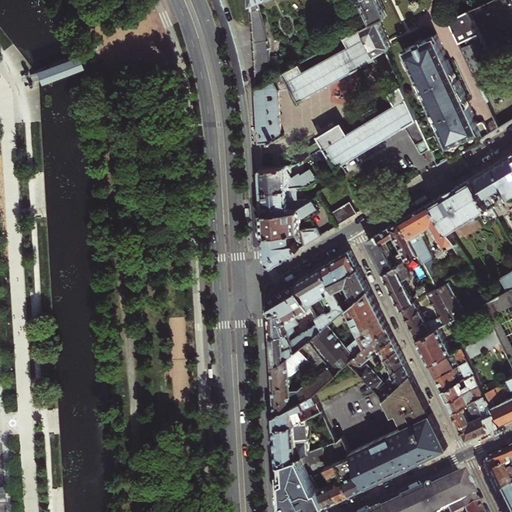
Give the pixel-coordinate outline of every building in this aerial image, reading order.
[(251,0),(253,29),(257,86),(271,78),(270,67),(269,56),(268,36),(260,0),(251,0)] [(362,0),(372,21),(362,27),(376,55),(387,49),(393,46),(379,18),(388,14),(381,0),(362,0)] [(464,45),(484,36),(471,9),(451,18),(464,45)] [(305,70),(300,61),(271,78),(257,86),(260,127),(260,140),(274,139),(282,135),(282,133),(283,133),(281,90),(294,86),(301,99),(377,58),(376,55),(362,27),(345,36),(350,45),(305,70)] [(462,78),(460,79),(439,34),(407,49),(416,66),(415,67),(421,80),(422,79),(429,94),(428,95),(435,110),(436,109),(443,124),(442,125),(448,137),(449,137),(452,142),(435,150),(441,163),(446,160),(493,132),(488,123),(487,122),(486,122),(485,122),(481,124),(467,94),(469,93),(462,78)] [(495,61),(484,36),(464,45),(476,70),(495,61)] [(282,55),(274,56),(269,56),(270,67),(272,66),(273,65),(275,64),(276,63),(278,62),(280,60),(281,58),(282,55)] [(406,124),(417,142),(428,136),(404,85),(392,92),(398,102),(351,132),(344,121),(321,135),(327,146),(331,151),(339,166),(345,176),(349,173),(344,163),(406,124)] [(428,136),(417,142),(423,152),(433,146),(428,136)] [(318,159),(331,151),(327,146),(315,153),(318,159)] [(511,153),(507,156),(501,160),(488,168),(474,176),(481,188),(492,206),(500,201),(502,199),(499,195),(506,191),(511,200),(511,153)] [(263,188),(289,186),(310,185),(317,181),(309,168),(300,174),(299,172),(292,176),(289,172),(288,166),(262,167),(263,179),(263,188)] [(491,205),(491,204),(481,188),(474,176),(467,180),(453,189),(438,198),(434,200),(451,228),(454,227),(491,205)] [(290,202),(289,186),(263,188),(264,200),(265,209),(301,207),(315,198),(309,198),(294,199),(293,202),(290,202)] [(301,207),(265,209),(265,221),(266,231),(294,229),(297,229),(302,228),(301,215),(307,219),(322,210),(315,198),(301,207)] [(429,232),(427,228),(433,225),(447,247),(452,245),(458,240),(451,228),(434,200),(424,206),(408,216),(403,219),(421,252),(425,261),(432,256),(436,254),(426,234),(429,232)] [(332,213),(339,224),(357,213),(350,202),(332,213)] [(421,252),(403,219),(386,229),(378,234),(383,242),(385,241),(388,246),(390,245),(387,239),(397,235),(405,251),(399,254),(394,253),(390,256),(395,266),(404,261),(421,252)] [(294,229),(266,231),(267,243),(268,258),(276,263),(292,253),(305,245),(302,228),(297,229),(298,239),(295,239),(294,229)] [(317,228),(302,228),(305,245),(315,239),(321,235),(317,228)] [(386,271),(395,266),(390,256),(394,253),(390,245),(388,246),(385,241),(383,242),(378,234),(370,239),(379,257),(381,261),(386,271)] [(474,265),(458,240),(452,245),(467,269),(474,265)] [(359,263),(352,249),(325,265),(330,275),(340,271),(342,275),(361,268),(360,265),(359,263)] [(434,261),(432,256),(425,261),(438,284),(443,281),(433,261),(434,261)] [(404,261),(395,266),(386,271),(392,283),(394,289),(402,304),(403,305),(403,307),(415,300),(414,299),(414,297),(404,279),(411,275),(404,261)] [(330,292),(328,287),(334,283),(332,279),(330,275),(325,265),(313,272),(298,281),(305,295),(310,305),(321,298),(329,294),(330,292)] [(345,285),(349,284),(358,301),(371,289),(367,279),(366,277),(361,268),(342,275),(332,279),(334,283),(337,288),(345,285)] [(342,275),(340,271),(330,275),(332,279),(342,275)] [(312,307),(310,305),(305,295),(298,281),(294,284),(271,297),(272,310),(284,307),(288,315),(284,316),(286,321),(298,315),(303,312),(304,311),(309,309),(312,307)] [(447,302),(455,318),(486,301),(494,297),(490,291),(475,299),(476,300),(466,305),(464,308),(450,281),(439,287),(447,302)] [(326,313),(318,318),(324,330),(331,323),(337,319),(344,313),(348,309),(345,303),(337,288),(334,283),(328,287),(330,292),(329,294),(321,298),(327,307),(326,313)] [(352,299),(345,303),(348,309),(351,307),(358,301),(349,284),(345,285),(352,299)] [(511,286),(510,288),(494,297),(486,301),(499,327),(505,340),(511,353),(511,286)] [(439,287),(429,293),(436,308),(447,302),(439,287)] [(372,291),(371,289),(358,301),(351,307),(352,309),(367,334),(367,345),(390,326),(389,324),(378,301),(372,291)] [(416,300),(415,300),(403,307),(405,311),(407,315),(410,321),(423,314),(416,300)] [(455,318),(447,302),(436,308),(441,318),(426,320),(423,314),(410,321),(411,323),(416,332),(419,338),(442,325),(455,318)] [(273,334),(285,331),(290,330),(289,329),(288,325),(286,321),(284,316),(288,315),(284,307),(272,310),(272,312),(272,319),(273,325),(273,334)] [(298,315),(286,321),(288,325),(289,329),(294,327),(300,324),(298,320),(304,317),(305,315),(303,312),(298,315)] [(344,313),(337,319),(341,325),(349,318),(344,313)] [(324,330),(318,318),(308,323),(310,328),(298,337),(295,338),(292,339),(293,342),(296,351),(300,349),(305,345),(313,339),(324,330)] [(351,345),(331,323),(324,330),(313,339),(332,363),(339,371),(351,360),(357,354),(351,345)] [(442,325),(419,338),(425,351),(431,363),(450,353),(455,350),(442,325)] [(380,345),(381,349),(395,337),(392,330),(391,329),(390,326),(367,345),(372,351),(375,354),(377,351),(375,349),(380,345)] [(294,327),(289,329),(290,330),(292,339),(295,338),(298,337),(294,327)] [(499,327),(465,345),(471,358),(505,340),(499,327)] [(290,330),(285,331),(273,334),(274,338),(274,341),(274,347),(275,359),(275,363),(280,362),(287,358),(296,351),(293,342),(285,347),(285,336),(288,335),(289,339),(291,339),(292,339),(290,330)] [(357,354),(367,345),(367,334),(362,339),(360,337),(351,345),(357,354)] [(381,349),(386,359),(401,348),(400,346),(398,342),(395,337),(381,349)] [(304,361),(296,351),(287,358),(280,362),(275,363),(277,388),(278,403),(279,413),(295,404),(317,393),(339,371),(332,363),(313,339),(305,345),(300,349),(307,358),(316,370),(302,380),(303,382),(304,384),(304,387),(303,392),(302,395),(300,397),(299,398),(297,400),(294,401),(292,369),(294,368),(304,361)] [(365,362),(366,361),(371,357),(372,356),(375,354),(372,351),(367,345),(357,354),(351,360),(359,368),(365,362)] [(454,362),(450,353),(431,363),(434,370),(437,376),(471,358),(465,345),(455,350),(460,359),(454,362)] [(401,348),(386,359),(387,360),(394,373),(408,363),(406,357),(403,353),(402,350),(402,349),(401,348)] [(300,349),(296,351),(304,361),(307,358),(300,349)] [(444,389),(464,378),(468,376),(478,371),(471,358),(437,376),(440,380),(441,384),(443,387),(444,389)] [(408,363),(394,373),(394,375),(401,383),(413,372),(412,370),(411,367),(408,363)] [(370,380),(378,388),(384,380),(381,377),(380,375),(372,368),(371,367),(369,364),(359,369),(367,377),(370,380)] [(474,386),(483,381),(478,371),(468,376),(471,382),(468,383),(466,387),(463,381),(465,380),(464,378),(444,389),(445,390),(447,394),(449,399),(466,390),(474,386)] [(404,425),(433,412),(431,409),(430,406),(426,399),(418,382),(413,372),(401,383),(386,397),(394,414),(398,412),(401,419),(403,422),(404,425)] [(401,383),(394,375),(391,378),(390,379),(385,384),(384,385),(379,389),(386,397),(401,383)] [(474,386),(479,397),(489,392),(488,390),(483,381),(474,386)] [(501,398),(508,395),(503,383),(488,390),(489,392),(503,421),(511,416),(511,402),(506,406),(501,398)] [(472,401),(479,397),(474,386),(466,390),(472,401)] [(466,390),(449,399),(451,404),(453,408),(454,410),(466,404),(470,402),(472,401),(466,390)] [(499,422),(503,421),(489,392),(479,397),(493,425),(495,424),(499,422)] [(320,399),(317,393),(295,404),(279,413),(279,415),(279,419),(279,425),(297,421),(305,418),(301,407),(308,406),(320,400),(320,399)] [(508,395),(501,398),(506,406),(511,402),(511,399),(509,394),(508,395)] [(493,425),(479,397),(472,401),(470,402),(471,404),(473,407),(469,409),(474,419),(462,424),(468,437),(476,433),(479,432),(493,425)] [(466,404),(454,410),(457,415),(458,418),(461,423),(462,424),(474,419),(469,409),(473,407),(471,404),(469,405),(469,406),(467,407),(466,404)] [(433,412),(404,425),(353,449),(355,454),(361,467),(369,484),(383,477),(434,453),(449,445),(433,412)] [(305,418),(297,421),(279,425),(281,440),(282,461),(303,453),(312,450),(310,417),(305,418)] [(335,441),(342,459),(350,456),(355,454),(353,449),(346,434),(339,440),(335,441)] [(312,450),(303,453),(307,465),(313,465),(313,463),(319,462),(319,460),(325,460),(324,445),(312,450)] [(511,461),(507,450),(484,461),(483,465),(486,472),(489,478),(501,472),(499,470),(508,465),(509,467),(511,466),(511,467),(511,471),(508,474),(509,477),(511,482),(511,461)] [(307,465),(303,453),(282,461),(283,481),(285,501),(287,501),(287,505),(288,511),(303,511),(305,511),(309,511),(322,506),(326,504),(328,503),(322,488),(321,486),(318,488),(309,470),(307,465)] [(355,454),(350,456),(364,486),(369,484),(361,467),(355,454)] [(364,486),(350,456),(342,459),(338,461),(343,470),(345,476),(353,492),(356,490),(362,487),(364,486)] [(343,470),(338,461),(326,467),(328,469),(330,475),(335,474),(339,472),(343,470)] [(316,475),(321,486),(322,488),(333,482),(330,475),(328,469),(316,475)] [(353,492),(345,476),(343,470),(339,472),(341,478),(338,480),(335,474),(330,475),(333,482),(341,498),(344,496),(353,492)] [(503,476),(501,472),(489,478),(495,490),(498,497),(511,490),(511,482),(508,484),(506,479),(509,477),(508,474),(503,476)] [(446,511),(465,511),(479,506),(463,474),(460,473),(425,489),(409,497),(376,511),(438,511),(440,511),(441,511),(443,511),(446,511)] [(333,482),(322,488),(328,503),(332,501),(341,498),(333,482)] [(511,511),(511,490),(498,497),(505,511),(511,511)]
